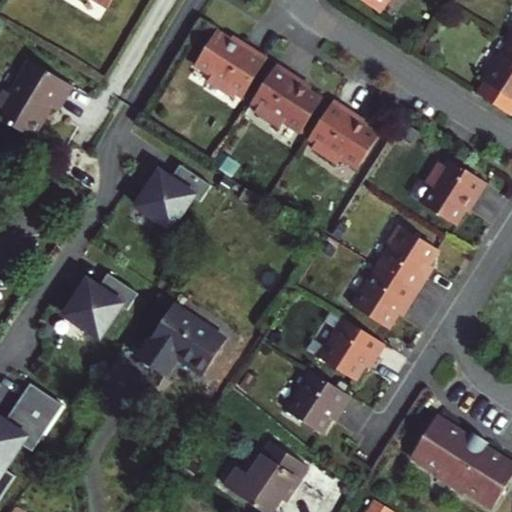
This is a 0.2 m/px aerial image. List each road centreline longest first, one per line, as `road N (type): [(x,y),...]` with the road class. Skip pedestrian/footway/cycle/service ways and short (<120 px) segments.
road 1 (residential): [(300,0),(511,138)]
road 2 (residential): [(511,398),(474,371),(460,330),(511,237)]
road 3 (unknown): [(460,330),(383,451)]
